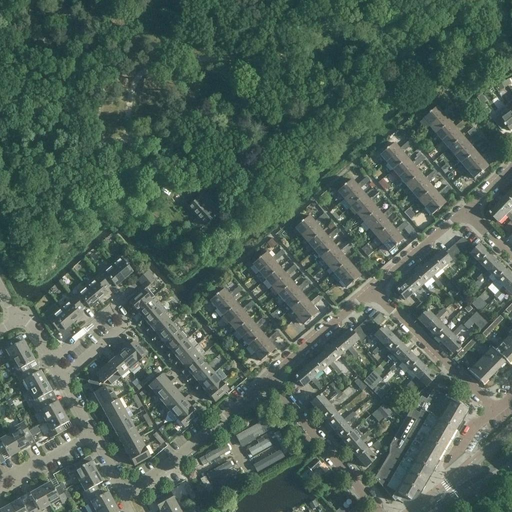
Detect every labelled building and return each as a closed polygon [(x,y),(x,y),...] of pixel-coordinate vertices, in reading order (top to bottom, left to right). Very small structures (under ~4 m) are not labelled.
[(477,96),(484,107),(490,103),(482,93),(477,96)] [(499,116),(494,120),(501,130),(507,126),(511,131),(511,130),(511,111),(507,105),(497,113),(499,116)] [(437,107),(419,123),(425,130),(428,127),(429,127),(444,115),(445,117),(450,112),(446,109),(442,113),(437,107)] [(444,115),(429,127),(435,135),(450,122),(445,117),(444,115)] [(450,122),(435,135),(442,142),(456,130),(458,131),(462,127),(459,124),(455,128),(450,122)] [(476,132),(472,128),(467,133),(470,137),(476,132)] [(456,130),(442,142),(448,150),(463,137),(458,131),(456,130)] [(475,142),(472,138),(467,142),(463,137),(448,150),(454,157),(469,145),(470,146),(475,142)] [(407,149),(404,145),(399,149),(394,143),(380,156),(386,164),(401,151),(402,153),(407,149)] [(475,152),(470,146),(469,145),(454,157),(460,165),(475,152)] [(402,153),(401,151),(386,164),(393,171),(407,159),(402,153)] [(475,152),(460,165),(467,172),(482,159),(483,161),(488,157),(484,153),(480,157),(475,152)] [(407,159),(393,171),(399,179),(414,166),(415,168),(420,164),(417,160),(421,156),(419,153),(415,156),(417,157),(414,160),(415,161),(412,164),(407,159)] [(482,159),(467,172),(473,180),(488,167),(483,161),(482,159)] [(415,168),(414,166),(399,179),(405,186),(420,173),(415,168)] [(433,179),(429,175),(425,179),(420,173),(405,186),(412,193),(426,181),(428,183),(433,179)] [(352,180),(337,192),(344,200),(359,188),(360,189),(365,185),(361,181),(357,185),(352,180)] [(428,183),(426,181),(412,193),(418,201),(433,188),(428,183)] [(344,200),(350,207),(365,195),(360,189),(359,188),(344,200)] [(445,193),(442,190),(437,194),(433,188),(418,201),(424,208),(439,196),(440,197),(445,193)] [(203,193),(188,207),(205,226),(221,212),(203,193)] [(370,200),(365,195),(350,207),(357,215),(371,202),(373,204),(377,200),(374,196),(370,200)] [(446,203),(440,197),(439,196),(424,208),(431,216),(446,203)] [(511,201),(507,196),(498,205),(508,214),(506,216),(511,220),(511,218),(511,215),(509,213),(511,209),(511,201)] [(378,210),(373,204),(371,202),(357,215),(363,222),(378,210)] [(490,214),(498,222),(494,225),(501,232),(504,229),(508,233),(511,228),(511,223),(511,222),(505,228),(499,223),(506,216),(508,214),(498,205),(490,214)] [(415,216),(409,209),(404,213),(410,220),(415,216)] [(382,215),(378,210),(363,222),(369,230),(384,217),(385,219),(390,215),(387,211),(382,215)] [(295,229),(301,236),(316,224),(317,226),(322,222),(319,218),(314,222),(309,216),(295,229)] [(384,217),(369,230),(376,237),(390,225),(385,219),(384,217)] [(396,232),(382,245),(388,252),(403,240),(403,239),(412,232),(404,222),(400,226),(403,230),(398,234),(396,232)] [(316,224),(301,236),(308,244),(322,232),(317,226),(316,224)] [(390,225),(376,237),(382,245),(396,232),(398,234),(403,230),(400,226),(395,230),(390,225)] [(327,237),(322,232),(308,244),(314,251),(328,239),(330,241),(335,236),(332,233),(327,237)] [(471,246),(462,238),(457,242),(466,251),(471,246)] [(272,239),(266,243),(271,249),(276,245),(272,239)] [(330,241),(328,239),(314,251),(320,259),(335,247),(330,241)] [(466,251),(457,242),(453,246),(461,255),(466,251)] [(373,252),(367,245),(361,249),(367,257),(373,252)] [(474,249),(471,246),(466,251),(478,263),(487,254),(479,245),(474,249)] [(461,255),(453,246),(448,250),(456,259),(461,255)] [(335,247),(320,259),(327,266),(341,254),(342,256),(347,251),(344,248),(339,252),(335,247)] [(456,259),(448,250),(443,254),(442,252),(432,260),(441,269),(450,262),(451,263),(456,259)] [(252,266),(258,273),(273,260),(275,262),(279,258),(276,255),(272,259),(267,253),(252,266)] [(120,256),(111,264),(124,279),(133,272),(130,269),(134,265),(125,254),(121,257),(120,256)] [(341,254),(327,266),(333,274),(347,261),(342,256),(341,254)] [(496,262),(487,254),(478,263),(485,270),(481,275),(483,278),(484,277),(488,273),(487,271),(496,262)] [(379,262),(373,256),(370,259),(376,264),(379,262)] [(273,260),(258,273),(264,280),(279,268),(275,262),(273,260)] [(432,260),(423,267),(432,277),(430,278),(435,283),(438,281),(434,276),(441,269),(432,260)] [(347,261),(333,274),(339,281),(354,269),(355,271),(360,266),(357,263),(352,267),(347,261)] [(496,262),(487,271),(488,273),(484,277),(486,279),(490,275),(495,280),(504,271),(496,262)] [(103,272),(99,276),(108,287),(113,283),(116,287),(124,279),(111,264),(103,271),(103,272)] [(423,267),(414,275),(423,285),(430,278),(432,277),(423,267)] [(279,268),(264,280),(271,288),(286,275),(287,277),(292,273),(289,269),(284,274),(279,268)] [(354,269),(339,281),(346,289),(360,277),(355,271),(354,269)] [(138,279),(141,284),(152,275),(148,271),(138,279)] [(495,280),(491,284),(498,292),(501,295),(505,290),(504,288),(511,279),(511,278),(504,271),(495,280)] [(152,275),(141,284),(145,288),(156,279),(152,275)] [(287,277),(286,275),(271,288),(277,295),(292,283),(287,277)] [(423,285),(414,275),(405,283),(413,293),(412,294),(416,299),(420,296),(419,294),(425,288),(423,285)] [(94,278),(86,286),(99,301),(107,294),(104,290),(108,287),(99,276),(95,279),(94,278)] [(292,283),(277,295),(283,303),(298,290),(300,292),(305,288),(302,284),(297,288),(292,283)] [(413,293),(405,283),(396,291),(404,301),(412,294),(413,293)] [(78,294),(73,298),(83,309),(87,305),(90,308),(99,301),(86,286),(77,293),(78,294)] [(460,291),(456,286),(447,294),(451,299),(460,291)] [(135,309),(137,311),(153,297),(146,288),(129,302),(135,309)] [(210,302),(216,309),(230,297),(232,299),(237,295),(234,291),(229,296),(224,290),(210,302)] [(298,290),(283,303),(290,310),(305,298),(300,292),(298,290)] [(479,296),(472,303),(479,311),(487,304),(479,296)] [(135,309),(131,313),(134,316),(138,312),(142,317),(144,319),(160,305),(160,304),(154,297),(154,298),(153,297),(137,311),(135,309)] [(230,297),(216,309),(222,317),(237,305),(232,299),(230,297)] [(69,300),(60,308),(73,323),(81,316),(79,312),(83,309),(73,298),(70,301),(69,300)] [(305,298),(290,310),(296,318),(311,305),(313,307),(317,303),(314,299),(310,303),(305,298)] [(142,317),(138,321),(141,325),(145,321),(150,326),(151,327),(164,316),(167,313),(167,312),(161,305),(161,306),(160,305),(144,319),(142,317)] [(241,310),(237,305),(222,317),(229,324),(243,312),(244,314),(249,310),(246,306),(241,310)] [(311,305),(296,318),(303,326),(318,313),(313,307),(311,305)] [(48,319),(57,331),(61,327),(64,330),(73,323),(60,308),(51,315),(52,316),(48,319)] [(443,308),(438,314),(441,317),(446,311),(443,308)] [(417,321),(426,329),(435,320),(436,321),(441,317),(438,314),(433,318),(427,311),(417,321)] [(243,312),(229,324),(235,332),(249,320),(244,314),(243,312)] [(487,324),(476,312),(469,319),(480,330),(487,324)] [(150,326),(145,330),(148,333),(152,329),(156,334),(158,336),(171,324),(164,316),(151,327),(150,326)] [(499,316),(491,325),(494,329),(503,320),(499,316)] [(249,320),(235,332),(241,339),(255,327),(257,329),(262,325),(259,321),(254,325),(249,320)] [(376,329),(367,320),(363,324),(372,333),(376,329)] [(426,329),(435,338),(444,328),(436,321),(435,320),(426,329)] [(156,334),(152,338),(154,341),(159,337),(163,342),(165,344),(181,330),(181,329),(175,322),(174,322),(171,324),(158,336),(156,334)] [(372,333),(363,324),(360,327),(367,335),(370,333),(371,334),(372,333)] [(460,325),(455,331),(458,333),(463,328),(460,325)] [(491,325),(482,334),(485,338),(494,329),(491,325)] [(255,327),(241,339),(248,346),(262,334),(257,329),(255,327)] [(367,335),(360,327),(356,330),(364,339),(367,335)] [(376,329),(372,333),(371,334),(381,343),(383,345),(392,336),(384,328),(379,332),(376,329)] [(435,338),(443,346),(452,337),(454,338),(458,333),(455,331),(451,335),(444,328),(435,338)] [(163,342),(159,346),(162,349),(166,345),(170,350),(172,352),(186,340),(189,338),(181,330),(165,344),(163,342)] [(364,339),(356,330),(353,333),(350,330),(341,338),(349,348),(347,350),(351,355),(355,352),(350,347),(358,340),(360,342),(364,339)] [(280,335),(277,332),(272,336),(275,340),(280,335)] [(492,349),(505,363),(508,365),(511,361),(511,332),(495,350),(493,348),(492,349)] [(262,334),(248,346),(254,354),(268,342),(270,344),(275,340),(272,336),(267,340),(262,334)] [(383,345),(381,343),(376,348),(379,351),(384,346),(391,354),(401,344),(392,336),(383,345)] [(452,337),(443,346),(452,354),(461,345),(454,338),(452,337)] [(475,337),(465,346),(469,350),(478,340),(475,337)] [(341,338),(332,346),(340,356),(347,350),(349,348),(341,338)] [(0,347),(9,362),(29,351),(23,341),(15,345),(12,340),(0,347)] [(170,350),(166,354),(169,358),(174,354),(178,359),(179,360),(193,349),(186,340),(172,352),(170,350)] [(134,342),(125,349),(137,363),(146,356),(134,342)] [(268,342),(254,354),(260,362),(275,350),(270,344),(268,342)] [(401,344),(391,354),(398,360),(400,362),(409,353),(401,344)] [(332,346),(322,354),(331,364),(329,365),(333,370),(337,367),(332,362),(340,356),(332,346)] [(465,346),(457,355),(460,358),(469,350),(465,346)] [(472,360),(466,367),(468,369),(467,370),(479,382),(478,382),(480,384),(480,383),(483,386),(492,376),(495,377),(497,373),(496,372),(505,363),(492,349),(489,347),(488,348),(489,350),(484,356),(476,364),(472,360)] [(125,349),(117,356),(129,370),(137,363),(125,349)] [(178,359),(173,363),(176,366),(180,362),(185,367),(186,369),(200,357),(193,349),(179,360),(178,359)] [(29,351),(9,362),(9,363),(12,361),(17,370),(14,372),(17,377),(29,371),(27,366),(34,362),(29,351)] [(409,353),(400,362),(398,360),(394,365),(397,368),(401,363),(408,371),(418,361),(409,353)] [(322,354),(313,361),(322,371),(329,365),(331,364),(322,354)] [(117,356),(108,363),(120,377),(129,370),(117,356)] [(185,367),(180,371),(183,374),(187,370),(192,375),(193,377),(207,365),(200,357),(186,369),(185,367)] [(304,369),(312,379),(311,381),(315,386),(318,383),(314,378),(322,371),(313,361),(304,369)] [(408,371),(415,377),(417,379),(426,370),(418,361),(408,371)] [(108,363),(95,375),(103,384),(107,380),(111,385),(120,377),(108,363)] [(192,375),(187,379),(190,383),(194,379),(199,383),(200,385),(214,374),(207,365),(193,377),(192,375)] [(303,387),(311,381),(312,379),(304,369),(294,377),(303,387)] [(417,379),(415,377),(410,382),(414,385),(418,380),(426,388),(435,379),(426,370),(417,379)] [(29,371),(17,377),(20,383),(23,381),(29,391),(46,381),(40,371),(32,376),(29,371)] [(162,374),(148,386),(155,395),(169,383),(168,381),(162,374)] [(199,383),(194,387),(197,391),(201,387),(206,392),(207,394),(221,382),(214,374),(200,385),(199,383)] [(372,374),(365,382),(371,387),(378,380),(372,374)] [(87,382),(89,386),(96,382),(92,377),(87,382)] [(169,383),(155,395),(162,403),(176,391),(175,390),(171,385),(175,381),(172,377),(168,381),(169,383)] [(143,387),(140,383),(137,379),(132,383),(138,391),(143,387)] [(358,380),(356,380),(354,382),(362,391),(366,388),(358,380)] [(29,391),(26,393),(34,408),(46,401),(44,396),(51,392),(46,381),(29,391)] [(96,382),(89,386),(92,390),(100,386),(96,382)] [(206,392),(201,396),(204,399),(209,395),(215,402),(228,390),(221,382),(207,394),(206,392)] [(329,394),(335,402),(340,397),(342,395),(332,383),(329,385),(332,388),(330,390),(332,392),(329,394)] [(380,389),(378,387),(373,392),(380,399),(391,388),(386,384),(380,389)] [(176,391),(162,403),(169,411),(183,399),(182,398),(178,393),(182,389),(179,386),(175,390),(176,391)] [(93,393),(102,409),(113,403),(112,402),(117,399),(113,392),(108,395),(104,387),(93,393)] [(445,397),(433,390),(432,390),(426,400),(461,420),(467,410),(460,406),(460,405),(458,404),(457,404),(451,401),(455,395),(449,391),(445,397)] [(183,399),(169,411),(166,414),(173,422),(176,419),(190,408),(189,406),(185,401),(190,397),(187,394),(182,398),(183,399)] [(310,403),(318,413),(329,404),(330,406),(335,402),(332,398),(327,402),(321,395),(310,403)] [(421,397),(415,407),(420,410),(455,430),(461,420),(426,400),(421,397)] [(113,403),(102,409),(107,418),(123,409),(117,399),(112,402),(113,403)] [(46,401),(34,408),(37,413),(40,411),(46,421),(63,412),(57,401),(49,406),(46,401)] [(190,408),(176,419),(184,428),(197,416),(192,410),(196,405),(193,402),(189,406),(190,408)] [(329,404),(318,413),(326,422),(336,413),(330,406),(329,404)] [(384,404),(372,415),(378,422),(390,411),(384,404)] [(123,409),(107,418),(113,428),(128,419),(123,409)] [(411,409),(407,416),(449,440),(455,430),(420,410),(418,413),(411,409)] [(63,412),(46,421),(51,431),(48,432),(51,438),(63,431),(60,426),(68,422),(63,412)] [(336,413),(326,422),(334,431),(344,422),(345,424),(350,420),(348,417),(343,421),(336,413)] [(269,415),(264,418),(267,424),(273,421),(269,415)] [(389,454),(374,478),(394,501),(396,500),(402,503),(405,498),(407,499),(413,489),(419,492),(449,440),(407,416),(389,446),(389,454)] [(128,419),(113,428),(118,437),(134,428),(128,419)] [(8,430),(10,434),(20,451),(30,445),(25,437),(30,434),(23,422),(8,430)] [(344,422),(334,431),(342,440),(352,432),(345,424),(344,422)] [(134,428),(118,437),(123,446),(139,438),(134,428)] [(352,432),(342,440),(349,449),(360,441),(361,442),(366,438),(363,435),(362,436),(356,428),(352,432)] [(278,431),(273,434),(278,444),(284,441),(278,431)] [(0,438),(0,451),(0,452),(5,449),(9,456),(20,451),(10,434),(0,439),(0,438)] [(258,443),(248,448),(251,455),(272,444),(267,436),(257,441),(258,443)] [(139,438),(123,446),(128,456),(144,447),(139,438)] [(284,441),(278,444),(284,454),(289,451),(284,441)] [(360,441),(349,449),(357,458),(367,450),(361,442),(360,441)] [(227,443),(198,456),(202,464),(231,451),(227,443)] [(144,447),(128,456),(134,466),(150,457),(144,447)] [(256,470),(285,458),(281,450),(253,462),(256,470)] [(367,450),(357,458),(365,468),(375,459),(367,450)] [(252,459),(254,463),(268,455),(267,451),(252,459)] [(190,462),(194,468),(199,465),(196,459),(190,462)] [(218,495),(236,486),(229,471),(234,468),(229,460),(206,472),(218,495)] [(74,471),(79,481),(96,472),(91,461),(83,466),(80,461),(68,468),(71,473),(74,471)] [(96,472),(79,481),(85,491),(81,493),(84,498),(97,491),(94,486),(102,482),(96,472)] [(203,472),(198,475),(205,489),(211,486),(205,476),(203,472)] [(50,482),(40,488),(50,505),(59,499),(61,503),(67,499),(60,487),(55,490),(50,482)] [(211,486),(205,489),(211,499),(216,496),(211,486)] [(34,501),(29,504),(33,511),(40,511),(40,510),(50,505),(40,488),(30,493),(34,501)] [(97,491),(84,498),(92,511),(95,511),(113,502),(107,492),(99,496),(97,491)] [(154,501),(159,511),(175,502),(169,492),(154,501)] [(20,499),(10,505),(13,511),(33,511),(29,504),(25,507),(20,499)] [(118,511),(113,502),(95,511),(118,511)] [(175,502),(159,511),(179,511),(180,511),(175,502)]
